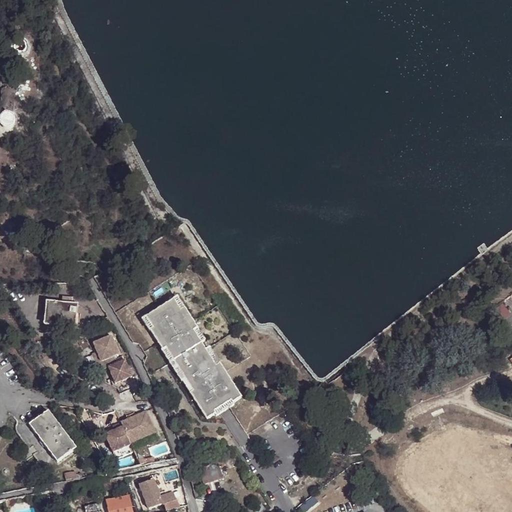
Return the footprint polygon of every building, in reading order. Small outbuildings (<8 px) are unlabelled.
[(13,114),(12,112),(10,111),(8,110),(5,110),(3,111),(1,112),(0,113),(0,121),(0,122),(2,124),(4,125),(7,125),(9,125),(12,123),(13,121),(14,119),(14,117),(13,114)] [(177,296),(173,299),(179,309),(183,307),(184,306),(177,296)] [(173,299),(146,315),(153,326),(149,328),(162,349),(165,347),(172,357),(179,367),(186,379),(193,390),(189,393),(206,419),(214,415),(212,411),(230,400),(232,404),(240,398),(218,363),(214,365),(212,361),(204,349),(199,341),(192,330),(196,328),(183,307),(179,309),(173,299)] [(73,304),(61,302),(46,301),(44,322),(59,323),(59,325),(74,327),(77,304),(73,304)] [(153,326),(146,315),(141,318),(148,329),(149,328),(153,326)] [(192,330),(199,341),(204,338),(197,327),(196,328),(192,330)] [(109,368),(117,364),(114,357),(120,354),(112,336),(94,344),(98,352),(102,361),(97,364),(101,372),(109,368)] [(165,347),(162,349),(161,350),(168,360),(172,357),(165,347)] [(204,349),(212,361),(217,358),(209,347),(204,349)] [(102,361),(98,352),(93,354),(97,364),(102,361)] [(126,361),(117,364),(109,368),(116,385),(133,377),(126,361)] [(186,379),(179,367),(174,370),(181,382),(186,379)] [(214,415),(232,405),(232,404),(230,400),(212,411),(214,415)] [(48,411),(28,425),(57,463),(76,449),(48,411)] [(115,431),(106,435),(113,453),(132,445),(131,444),(157,433),(148,412),(114,427),(115,431)] [(219,465),(199,471),(203,484),(223,478),(219,465)] [(65,481),(83,478),(82,473),(76,474),(76,471),(64,473),(65,481)] [(115,478),(101,481),(103,490),(117,488),(115,478)] [(158,496),(152,479),(137,484),(146,509),(160,504),(160,505),(174,500),(171,492),(158,496)] [(93,482),(71,486),(72,493),(75,493),(76,501),(83,499),(82,491),(95,490),(93,482)] [(130,511),(128,497),(105,501),(107,511),(130,511)]
